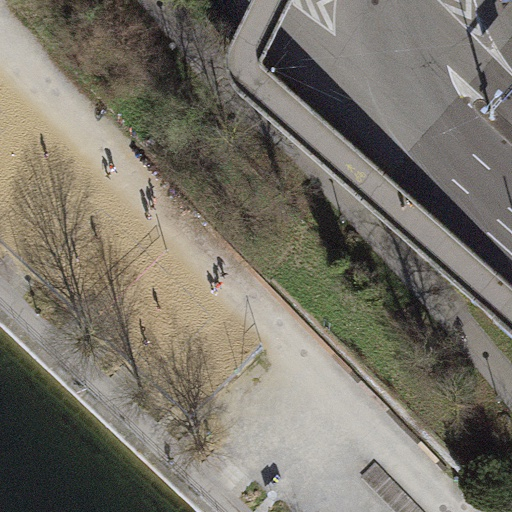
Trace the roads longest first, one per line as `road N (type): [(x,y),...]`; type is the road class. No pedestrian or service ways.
road 1 (tertiary): [(240,0),(390,108)]
road 2 (tertiary): [(390,108),(511,214)]
road 3 (tertiary): [(511,88),(405,0)]
